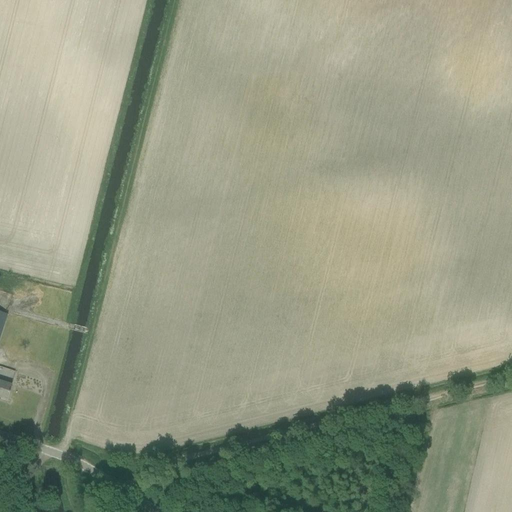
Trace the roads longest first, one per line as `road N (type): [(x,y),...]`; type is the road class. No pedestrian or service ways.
road 1 (track): [(130,487),(511,381)]
road 2 (unclassified): [(165,511),(92,466),(0,435)]
